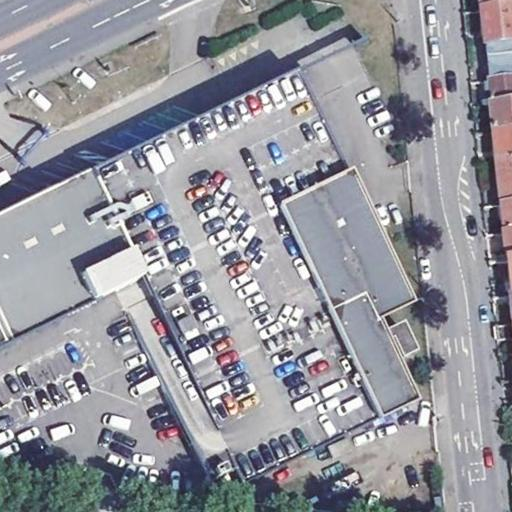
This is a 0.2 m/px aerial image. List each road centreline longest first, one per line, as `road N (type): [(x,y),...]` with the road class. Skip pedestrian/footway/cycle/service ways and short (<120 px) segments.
road 1 (tertiary): [(480,511),(427,0)]
road 2 (secondary): [(0,71),(148,0)]
